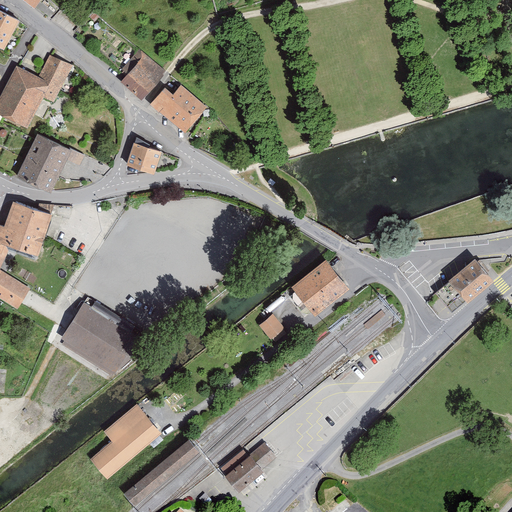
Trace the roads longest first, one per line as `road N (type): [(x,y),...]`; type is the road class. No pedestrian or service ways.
road 1 (tertiary): [(436,345),(274,511)]
road 2 (residential): [(380,270),(227,177)]
road 3 (residential): [(134,110),(6,0)]
road 4 (unclassified): [(511,247),(409,255),(380,270)]
road 5 (residential): [(123,181),(64,198),(2,185)]
